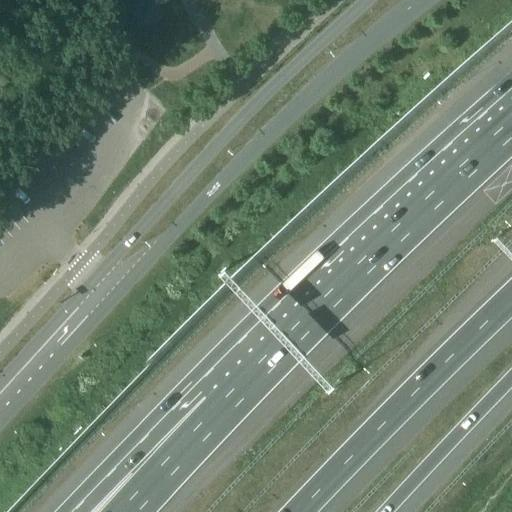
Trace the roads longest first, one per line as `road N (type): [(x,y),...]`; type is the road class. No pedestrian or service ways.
road 1 (secondary): [(0,428),(318,85),(424,0)]
road 2 (secondary): [(369,0),(231,131),(0,391)]
road 3 (motorway): [(511,124),(219,412)]
road 4 (motorway): [(298,511),(511,300)]
road 5 (motorway): [(384,511),(511,377)]
road 6 (motorway): [(219,412),(103,511)]
road 7 (motorway): [(219,412),(136,511)]
